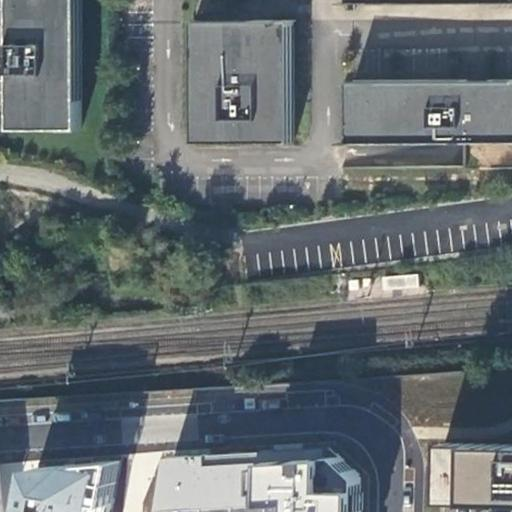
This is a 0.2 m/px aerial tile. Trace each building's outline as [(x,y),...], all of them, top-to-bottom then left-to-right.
[(81,0),(20,0),(21,43),(14,43),(15,72),(21,72),(21,128),(82,128),(81,0)] [(294,21),(206,21),(206,39),(198,40),(198,143),(295,143),(294,21)] [(511,81),(354,82),(355,136),(368,136),(368,143),(511,142),(511,81)] [(511,444),(447,443),(446,503),(511,503),(511,444)] [(180,460),(166,511),(361,511),(362,474),(343,472),(344,451),(180,460)] [(40,511),(121,511),(131,460),(53,457),(40,511)]
